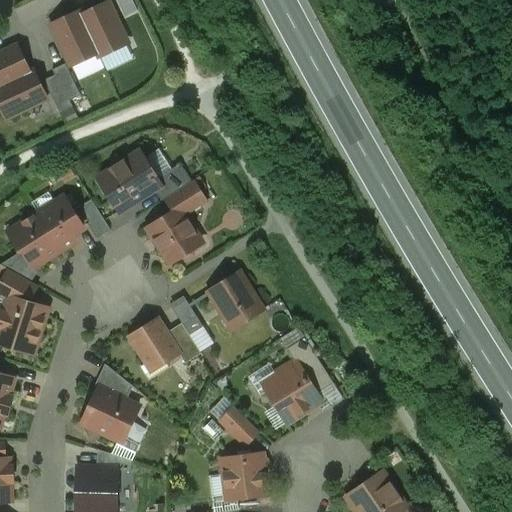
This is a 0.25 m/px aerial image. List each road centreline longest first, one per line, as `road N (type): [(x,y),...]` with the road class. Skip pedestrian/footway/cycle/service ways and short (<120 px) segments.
road 1 (primary): [(284,0),(511,397)]
road 2 (residential): [(45,511),(43,440),(75,339)]
road 3 (residential): [(75,339),(150,291),(129,258),(90,280)]
